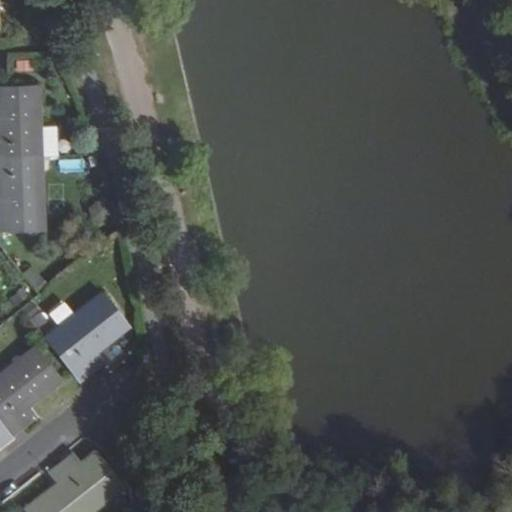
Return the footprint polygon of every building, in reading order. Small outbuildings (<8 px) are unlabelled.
[(0,158),(35,158),(33,85),(0,86),(0,158)] [(0,231),(38,231),(35,158),(0,158),(0,231)] [(73,350),(59,361),(78,385),(103,365),(94,353),(126,327),(102,295),(58,330),(73,350)] [(33,349),(0,375),(0,422),(11,437),(35,418),(26,407),(58,381),(33,349)] [(0,446),(11,437),(0,422),(0,446)] [(85,511),(104,497),(71,454),(45,475),(54,486),(22,511),(85,511)]
